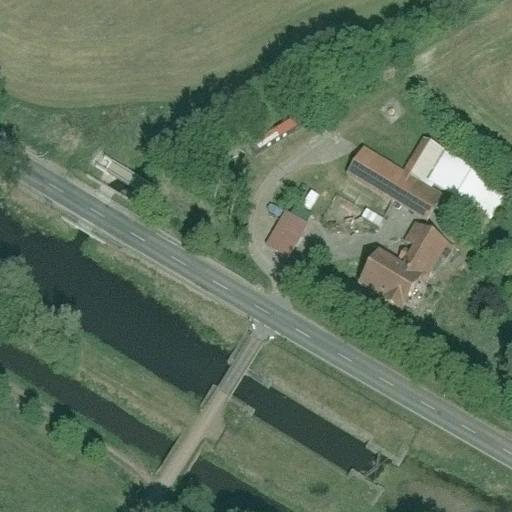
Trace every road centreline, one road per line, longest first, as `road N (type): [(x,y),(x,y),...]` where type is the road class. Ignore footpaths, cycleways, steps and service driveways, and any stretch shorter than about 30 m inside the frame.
road 1 (tertiary): [(268,317),(0,156)]
road 2 (tertiary): [(511,461),(268,317)]
road 3 (unclassified): [(268,317),(143,511)]
